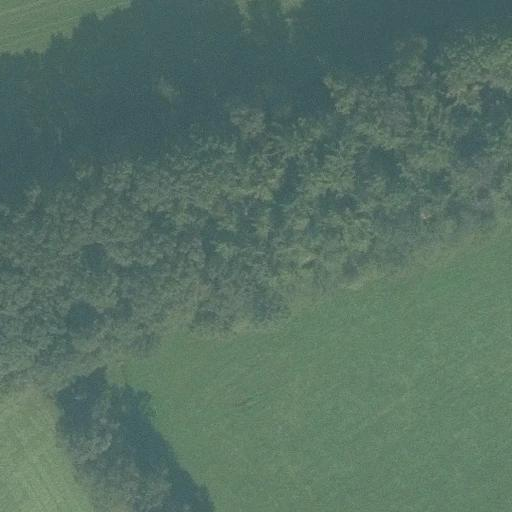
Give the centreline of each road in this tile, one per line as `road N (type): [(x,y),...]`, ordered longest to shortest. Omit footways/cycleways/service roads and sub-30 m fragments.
road 1 (track): [(0,196),(163,161),(511,20)]
road 2 (track): [(0,339),(48,352),(146,511)]
